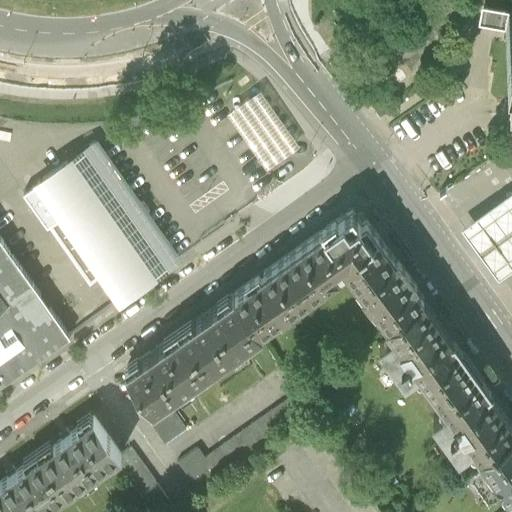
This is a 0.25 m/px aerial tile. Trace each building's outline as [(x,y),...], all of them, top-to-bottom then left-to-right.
[(295,128),(285,134),(280,126),(255,141),(266,161),(302,141),(295,128)] [(133,195),(95,141),(23,191),(34,207),(47,225),(50,223),(90,280),(104,271),(122,296),(177,257),(146,213),(148,211),(141,198),(137,201),(133,195)] [(499,279),(511,269),(511,186),(491,202),(460,224),(499,279)] [(346,212),(303,242),(329,280),(348,267),(388,239),(367,210),(352,221),(346,212)] [(0,383),(70,334),(0,235),(0,383)] [(348,267),(383,315),(422,288),(388,239),(348,267)] [(329,280),(303,242),(235,290),(261,328),(329,280)] [(425,373),(434,385),(471,358),(422,288),(383,315),(391,326),(377,336),(403,375),(413,368),(416,373),(420,374),(423,374),(425,373)] [(261,328),(235,290),(180,328),(209,369),(263,331),(261,328)] [(209,369),(180,328),(125,367),(154,408),(165,400),(209,369)] [(511,426),(511,417),(471,358),(434,385),(442,397),(439,400),(438,402),(438,405),(441,408),(432,414),(457,453),(469,445),(473,451),(475,451),(478,450),(511,426)] [(198,450),(178,464),(198,494),(315,412),(300,392),(205,460),(198,450)] [(154,408),(143,416),(164,447),(186,431),(165,400),(154,408)] [(38,452),(67,493),(114,460),(123,453),(93,412),(38,452)] [(511,426),(478,450),(511,501),(511,426)] [(123,453),(114,460),(150,511),(154,511),(170,502),(131,448),(123,453)] [(0,478),(0,509),(2,511),(40,511),(67,493),(38,452),(0,478)]
